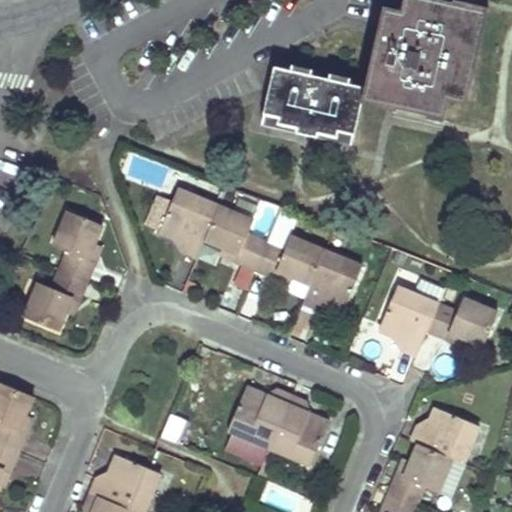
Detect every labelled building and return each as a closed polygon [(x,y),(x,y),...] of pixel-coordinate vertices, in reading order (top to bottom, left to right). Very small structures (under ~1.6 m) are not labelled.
[(390,31),(386,47),(382,63),(373,60),(366,89),(364,97),(398,105),(398,108),(427,115),(428,112),(446,117),(449,100),(467,106),(473,83),(461,80),(465,65),(468,49),(480,52),(484,33),(489,15),(453,6),(454,3),(441,0),(403,0),(401,11),(385,6),(380,28),(390,31)] [(453,6),(489,15),(490,8),(460,0),(454,0),(454,3),(453,6)] [(390,31),(380,28),(377,45),(381,46),(386,47),(390,31)] [(382,63),(386,47),(381,46),(377,45),(373,60),(382,63)] [(465,65),(476,68),(480,52),(468,49),(465,65)] [(313,70),(292,65),(290,71),(312,76),(313,70)] [(461,80),(473,83),(476,68),(465,65),(461,80)] [(268,96),(263,121),(298,129),(297,133),(317,139),(319,134),(354,142),(362,104),(364,97),(366,89),(350,85),(329,81),(312,76),(290,71),(275,68),(268,96)] [(351,79),(331,74),(329,81),(350,85),(351,79)] [(362,104),(397,112),(398,108),(398,105),(364,97),(362,104)] [(426,119),(444,123),(446,117),(428,112),(427,115),(426,119)] [(157,188),(166,168),(134,154),(125,173),(157,188)] [(219,207),(178,189),(172,203),(158,197),(146,226),(160,232),(159,234),(186,245),(183,254),(197,259),(205,242),(219,207)] [(236,263),(255,271),(267,243),(249,235),(255,222),(219,207),(205,242),(223,250),(238,256),(236,263)] [(103,225),(69,210),(54,245),(68,252),(60,270),(88,282),(97,262),(89,259),(95,244),(103,225)] [(310,286),(325,251),(292,236),(286,250),(267,243),(255,271),(274,280),(278,272),(286,275),(294,279),(310,286)] [(89,259),(97,262),(103,247),(95,244),(89,259)] [(238,256),(223,250),(221,256),(236,263),(238,256)] [(363,267),(325,251),(310,286),(303,304),(318,311),(322,303),(344,312),(363,267)] [(80,301),(88,282),(60,270),(52,289),(39,282),(23,317),(58,332),(66,314),(69,306),(73,298),(80,301)] [(278,272),(274,280),(291,286),(294,279),(286,275),(278,272)] [(422,281),(416,292),(437,302),(442,291),(422,281)] [(401,351),(417,357),(427,333),(439,305),(398,287),(378,331),(404,343),(401,351)] [(66,314),(74,317),(80,301),(73,298),(69,306),(66,314)] [(458,313),(439,305),(427,333),(447,341),(451,334),(466,340),(484,348),(499,313),(482,306),(464,298),(458,313)] [(451,334),(447,341),(463,348),(466,340),(451,334)] [(34,397),(0,382),(0,445),(19,453),(27,434),(20,431),(27,415),(34,397)] [(270,448),(292,396),(278,390),(275,399),(247,388),(228,431),(270,448)] [(307,403),(292,396),(270,448),(312,466),(331,423),(303,411),(305,407),(307,403)] [(412,441),(419,444),(454,459),(465,464),(481,427),(437,408),(427,430),(419,427),(416,434),(412,441)] [(180,446),(190,421),(171,413),(161,438),(180,446)] [(20,431),(27,434),(34,418),(27,415),(20,431)] [(454,459),(419,444),(410,464),(404,479),(397,476),(389,494),(417,506),(425,488),(439,494),(454,459)] [(0,477),(4,469),(11,472),(19,453),(0,445),(0,477)] [(96,479),(90,493),(134,511),(145,511),(162,473),(118,455),(106,483),(96,479)] [(410,464),(404,461),(397,476),(404,479),(410,464)] [(270,466),(264,464),(257,479),(264,482),(270,466)] [(0,477),(0,486),(4,489),(11,472),(4,469),(0,477)] [(134,511),(90,493),(84,508),(94,511),(93,511),(134,511)] [(414,511),(417,506),(389,494),(382,511),(414,511)]
